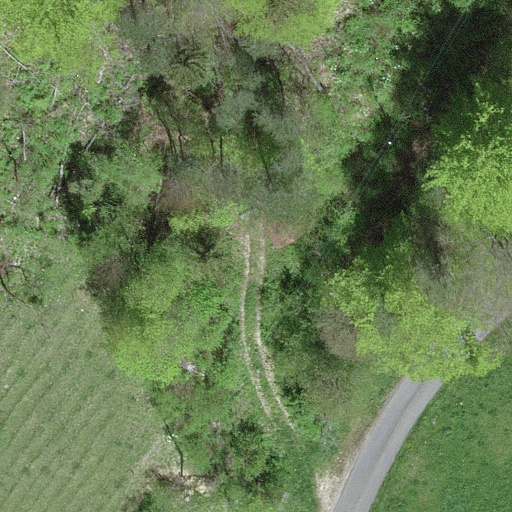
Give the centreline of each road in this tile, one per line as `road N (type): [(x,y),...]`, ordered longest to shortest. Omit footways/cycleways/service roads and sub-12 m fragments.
road 1 (unclassified): [(342,511),(419,382),(511,293)]
road 2 (track): [(322,511),(251,354),(254,252)]
